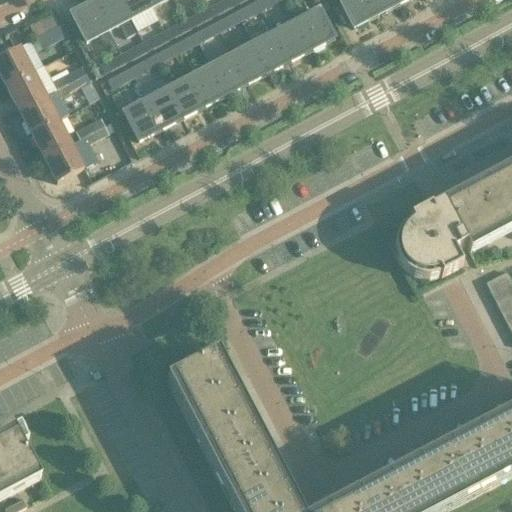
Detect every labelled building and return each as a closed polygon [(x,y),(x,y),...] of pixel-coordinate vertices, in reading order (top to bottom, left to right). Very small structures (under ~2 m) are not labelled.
[(130,22),(117,0),(103,0),(94,5),(108,34),(130,22)] [(151,11),(145,0),(117,0),(130,22),(151,11)] [(145,0),(151,11),(171,0),(145,0)] [(228,0),(206,12),(211,21),(233,10),(228,0)] [(228,0),(233,10),(251,0),(228,0)] [(282,0),(264,0),(257,4),(262,14),(284,2),(282,0)] [(376,19),(365,0),(343,0),(339,2),(354,31),(376,19)] [(397,8),(393,0),(365,0),(376,19),(397,8)] [(262,14),(257,4),(236,15),(241,25),(262,14)] [(108,34),(94,5),(71,17),(86,45),(108,34)] [(211,21),(206,12),(185,23),(190,33),(211,21)] [(318,14),(296,25),(311,54),(333,42),(318,14)] [(236,15),(214,27),(220,36),(241,25),(236,15)] [(35,41),(53,32),(57,30),(51,20),(29,31),(35,41)] [(190,33),(185,23),(164,34),(169,44),(190,33)] [(296,25),(275,37),(290,65),(311,54),(296,25)] [(220,36),(214,27),(193,38),(198,48),(220,36)] [(156,38),(142,45),(147,55),(169,44),(164,34),(162,35),(159,29),(153,32),(156,38)] [(53,32),(35,41),(41,54),(59,44),(53,32)] [(290,65),(275,37),(253,48),(268,76),(290,65)] [(193,38),(172,49),(177,59),(198,48),(193,38)] [(147,55),(142,45),(121,57),(126,66),(147,55)] [(268,76),(253,48),(232,59),(247,88),(268,76)] [(177,59),(172,49),(150,61),(155,70),(177,59)] [(0,79),(5,90),(32,76),(19,51),(0,61),(0,79)] [(126,66),(121,57),(99,68),(96,62),(87,67),(95,83),(126,66)] [(247,88),(232,59),(210,71),(225,99),(247,88)] [(150,61),(129,72),(134,82),(155,70),(150,61)] [(65,79),(74,95),(90,87),(81,70),(65,79)] [(210,71),(189,82),(204,110),(225,99),(210,71)] [(134,82),(129,72),(106,84),(111,94),(134,82)] [(45,100),(32,76),(5,90),(18,114),(45,100)] [(74,95),(65,79),(49,87),(58,103),(74,95)] [(189,82),(168,93),(182,122),(204,110),(189,82)] [(168,93),(146,105),(161,133),(182,122),(168,93)] [(57,124),(45,100),(18,114),(31,138),(57,124)] [(161,133),(146,105),(124,117),(139,145),(161,133)] [(100,122),(87,128),(95,144),(108,138),(100,122)] [(57,124),(31,138),(44,163),(70,148),(57,124)] [(95,144),(87,128),(75,135),(83,151),(95,144)] [(83,173),(70,148),(44,163),(57,187),(83,173)] [(395,248),(395,249),(395,251),(395,255),(395,258),(397,261),(398,265),(399,267),(400,268),(402,270),(403,272),(406,275),(408,276),(411,278),(415,280),(417,280),(419,281),(422,281),(427,282),(431,281),(435,280),(438,279),(440,278),(441,280),(461,269),(454,255),(511,224),(511,167),(410,221),(411,223),(407,225),(406,226),(403,229),(401,231),(399,234),(398,235),(397,239),(396,242),(395,246),(395,248)] [(511,286),(511,285),(507,275),(485,286),(491,297),(511,286)] [(511,299),(511,286),(491,297),(496,308),(511,299)] [(511,299),(496,308),(502,319),(511,313),(511,299)] [(511,326),(511,313),(502,319),(508,329),(511,326)] [(304,511),(289,511),(210,362),(171,382),(239,511),(438,511),(511,473),(511,422),(356,504),(348,489),(304,511)] [(0,496),(38,476),(16,434),(0,442),(0,496)] [(22,503),(6,511),(24,511),(26,511),(22,503)]
